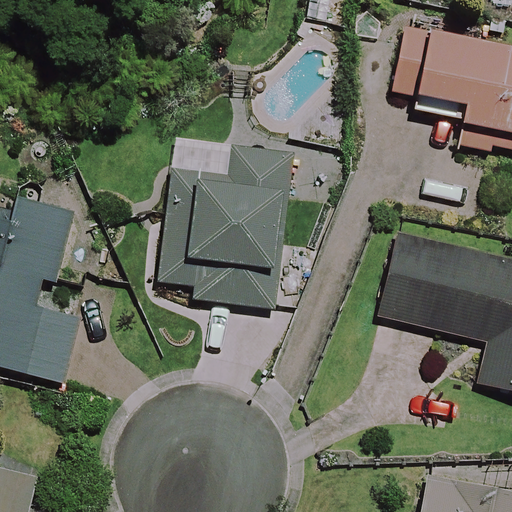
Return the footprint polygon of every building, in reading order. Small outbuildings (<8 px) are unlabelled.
[(342,0),(305,0),(301,24),(337,30),(342,0)] [(511,48),(398,26),(384,97),(459,112),(455,134),(511,145),(511,48)] [(191,270),(272,278),(284,156),(171,145),(157,290),(189,293),(191,270)] [(0,375),(61,388),(81,292),(96,222),(4,202),(2,214),(0,213),(0,375)] [(511,265),(395,241),(378,326),(484,347),(475,391),(511,398),(511,265)] [(511,511),(511,492),(421,475),(413,511),(511,511)] [(0,511),(35,511),(41,486),(0,477),(0,511)]
